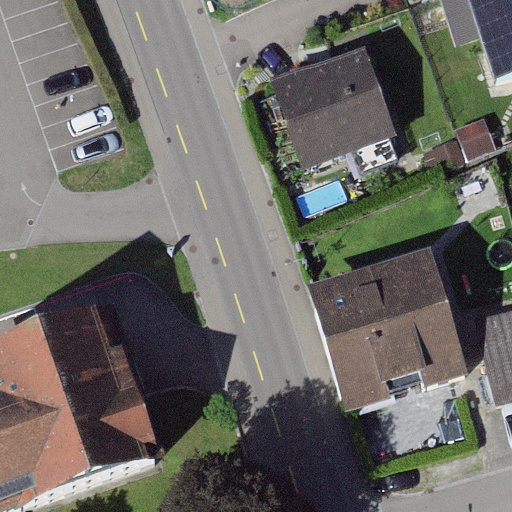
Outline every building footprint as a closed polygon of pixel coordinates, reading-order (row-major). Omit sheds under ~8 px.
[(511,0),(496,0),(472,8),(497,88),(511,83),(511,0)] [(366,65),(270,101),(299,179),(395,144),(366,65)] [(434,267),(318,300),(351,415),(467,382),(434,267)] [(511,320),(481,327),(498,404),(511,401),(511,320)] [(0,511),(52,511),(164,476),(115,327),(0,364),(0,511)]
